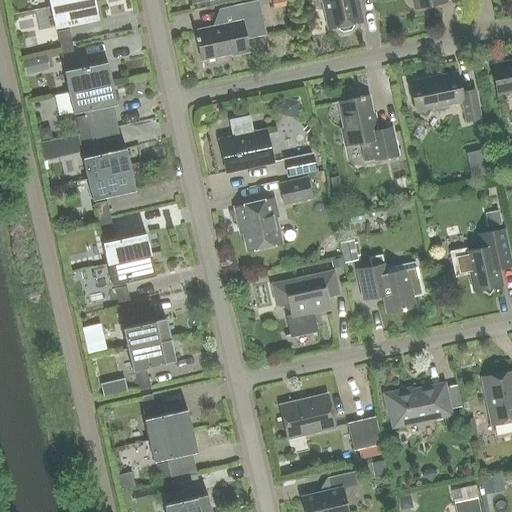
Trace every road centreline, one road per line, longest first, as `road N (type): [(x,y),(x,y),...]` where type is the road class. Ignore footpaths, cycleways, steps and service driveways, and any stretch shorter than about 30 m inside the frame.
road 1 (residential): [(174,101),(511,31)]
road 2 (residential): [(238,383),(174,101)]
road 3 (residential): [(238,383),(511,326)]
road 4 (residential): [(268,511),(238,383)]
